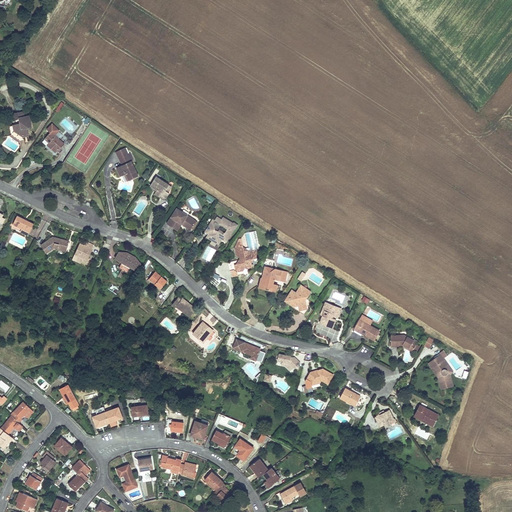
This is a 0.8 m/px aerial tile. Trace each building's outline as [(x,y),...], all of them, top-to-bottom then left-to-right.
[(32,127),(30,114),(25,115),(24,110),(12,112),(13,119),(19,118),(20,123),(8,125),(10,135),(18,141),(24,140),(24,136),(29,135),(28,127),(32,127)] [(60,130),(52,123),(46,129),(50,132),(44,138),(48,142),(47,144),(55,152),(57,150),(58,151),(65,143),(55,135),(60,130)] [(132,160),(129,154),(125,147),(115,152),(122,165),(116,167),(120,176),(126,173),(129,179),(139,175),(132,160)] [(173,184),(160,176),(154,186),(160,190),(158,194),(163,197),(164,194),(171,197),(174,193),(172,192),(169,190),(173,184)] [(140,217),(149,198),(142,195),(133,213),(140,217)] [(0,225),(2,227),(3,224),(6,226),(8,223),(11,225),(13,220),(10,218),(12,216),(4,212),(6,208),(0,204),(0,225)] [(200,220),(181,207),(171,223),(182,230),(186,225),(188,222),(195,227),(200,220)] [(24,214),(19,223),(27,227),(37,232),(41,223),(24,214)] [(219,223),(216,221),(213,225),(212,224),(210,227),(211,228),(208,232),(211,234),(210,236),(221,243),(225,237),(230,240),(233,236),(235,238),(237,235),(235,233),(239,227),(240,228),(242,224),(238,221),(236,223),(227,217),(225,219),(222,217),(221,219),(220,218),(218,220),(220,221),(219,223)] [(59,236),(47,245),(52,252),(61,247),(63,248),(65,246),(73,249),(75,241),(59,236)] [(79,243),(75,241),(73,249),(65,246),(63,248),(61,247),(52,252),(54,255),(61,250),(64,252),(65,249),(76,252),(79,243)] [(99,249),(87,244),(79,259),(87,264),(90,259),(94,261),(99,249)] [(255,250),(247,251),(246,246),(237,246),(238,255),(244,258),(242,264),(238,264),(238,270),(241,270),(242,271),(243,272),(244,272),(245,272),(245,271),(248,268),(251,268),(255,264),(253,263),(254,259),(255,260),(256,260),(257,261),(258,261),(259,260),(260,260),(263,256),(262,249),(255,249),(255,250)] [(122,254),(119,260),(125,263),(135,268),(142,271),(145,265),(140,258),(129,253),(122,254)] [(135,268),(125,263),(122,269),(132,274),(135,268)] [(286,268),(267,263),(265,268),(268,269),(267,274),(261,274),(259,280),(265,283),(266,286),(269,287),(272,284),(278,286),(279,283),(274,281),(275,276),(283,278),(287,276),(286,273),(288,271),(286,268)] [(171,281),(159,271),(152,280),(165,289),(171,281)] [(313,290),(306,285),(303,290),(300,288),(298,292),(296,294),(293,294),(293,296),(291,295),(291,298),(293,299),(295,300),(296,305),(299,305),(302,311),(303,312),(305,313),(308,308),(308,307),(306,301),(305,301),(302,298),(304,295),(308,297),(313,290)] [(180,306),(185,299),(182,296),(175,304),(178,307),(180,306)] [(200,308),(187,297),(185,299),(180,306),(193,316),(200,308)] [(328,300),(324,308),(328,309),(326,314),(323,322),(333,326),(336,318),(335,317),(332,316),(333,312),(337,313),(341,315),(343,311),(332,307),(334,303),(328,300)] [(369,332),(368,335),(378,340),(383,330),(363,319),(359,327),(369,332)] [(206,321),(197,333),(208,342),(210,338),(212,339),(215,335),(214,334),(217,330),(214,327),(213,328),(210,327),(211,325),(206,321)] [(188,330),(192,333),(198,326),(194,323),(188,330)] [(369,332),(359,327),(357,331),(367,336),(368,335),(369,332)] [(393,333),(393,344),(404,345),(405,343),(416,349),(418,344),(414,343),(416,339),(406,334),(393,333)] [(434,338),(430,335),(425,344),(430,346),(434,338)] [(238,338),(234,347),(252,354),(251,357),(257,360),(260,353),(261,350),(262,348),(238,338)] [(445,356),(442,352),(436,356),(437,357),(432,362),(440,373),(441,371),(445,375),(442,378),(444,388),(455,385),(452,374),(449,373),(447,368),(449,366),(445,361),(447,359),(445,356)] [(301,365),(303,362),(297,358),(281,354),(279,361),(283,362),(282,366),(289,368),(292,370),(293,370),(296,366),(295,365),(298,362),(301,365)] [(456,371),(447,359),(445,361),(449,366),(447,368),(449,373),(452,374),(456,371)] [(313,371),(309,379),(313,381),(313,384),(318,382),(319,381),(321,380),(323,379),(330,383),(336,373),(325,367),(318,369),(317,371),(315,372),(313,371)] [(41,376),(35,380),(43,391),(49,386),(41,376)] [(313,381),(309,379),(307,381),(308,385),(313,387),(314,388),(316,387),(320,386),(322,382),(321,380),(319,381),(318,382),(313,384),(313,381)] [(77,397),(68,382),(59,387),(64,396),(65,395),(69,401),(77,397)] [(347,388),(342,398),(349,401),(350,398),(359,403),(363,396),(347,388)] [(24,401),(12,415),(18,421),(19,422),(22,419),(21,418),(24,415),(29,416),(34,411),(24,401)] [(147,402),(132,404),(133,414),(148,412),(147,402)] [(119,404),(93,416),(98,426),(124,415),(119,404)] [(423,405),(418,413),(428,418),(427,421),(435,425),(441,414),(423,405)] [(382,414),(377,416),(382,427),(386,425),(387,427),(393,425),(392,422),(397,420),(392,410),(388,412),(382,414)] [(428,418),(418,413),(417,416),(427,421),(428,418)] [(12,415),(11,414),(0,425),(0,428),(7,434),(14,426),(18,430),(23,425),(18,421),(12,415)] [(187,420),(176,417),(174,426),(186,428),(187,420)] [(211,422),(199,418),(194,433),(207,437),(211,422)] [(0,428),(0,445),(3,447),(11,437),(7,434),(0,428)] [(227,433),(220,429),(215,439),(220,441),(221,440),(223,441),(223,443),(230,446),(235,435),(228,432),(227,433)] [(245,448),(240,454),(248,460),(258,446),(245,437),(240,444),(245,448)] [(64,439),(57,446),(66,456),(74,449),(64,439)] [(175,470),(182,471),(184,463),(185,460),(171,458),(171,455),(166,454),(164,461),(165,463),(164,468),(175,470)] [(45,459),(42,464),(50,470),(57,462),(54,460),(48,455),(45,459)] [(154,457),(139,461),(141,469),(148,468),(156,466),(154,457)] [(263,477),(268,473),(272,469),(263,458),(254,464),(263,477)] [(78,471),(80,473),(88,481),(92,477),(90,475),(87,473),(93,467),(85,459),(76,469),(78,471)] [(189,464),(184,463),(182,471),(187,472),(186,474),(198,477),(201,466),(189,464)] [(131,465),(118,471),(117,472),(120,479),(125,477),(128,484),(124,486),(127,493),(141,487),(137,477),(131,465)] [(276,466),(272,469),(268,473),(274,480),(277,485),(285,479),(276,466)] [(96,470),(93,467),(87,473),(90,475),(96,470)] [(208,478),(220,489),(218,491),(226,498),(229,501),(236,494),(231,489),(229,490),(227,489),(230,486),(215,471),(208,478)] [(34,475),(31,474),(28,481),(39,486),(44,476),(34,472),(34,475)] [(88,481),(80,473),(77,476),(70,483),(78,491),(88,481)] [(304,491),(300,485),(285,493),(289,500),(304,491)] [(39,500),(21,493),(17,502),(19,503),(17,508),(28,511),(30,507),(36,509),(39,500)] [(55,510),(60,511),(66,511),(71,500),(60,496),(55,510)] [(103,503),(97,511),(115,511),(116,511),(103,503)]
